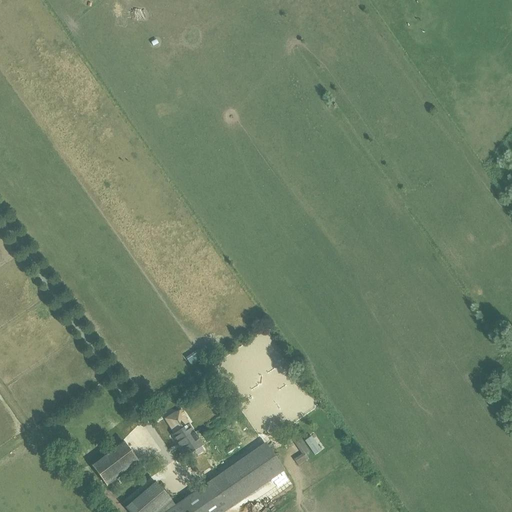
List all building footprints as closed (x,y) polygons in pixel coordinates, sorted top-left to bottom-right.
[(207,343),(186,358),(192,366),(212,351),(207,343)] [(189,425),(173,436),(187,457),(190,455),(197,465),(210,456),(189,425)] [(289,431),(279,437),(283,443),(291,438),(302,454),(294,460),(298,466),(309,459),(306,455),(310,452),(302,441),(296,432),(292,435),(289,431)] [(123,441),(91,465),(107,487),(111,484),(115,489),(131,476),(127,472),(140,462),(123,441)] [(157,482),(124,505),(128,511),(225,511),(285,471),(266,443),(174,507),(157,482)]
